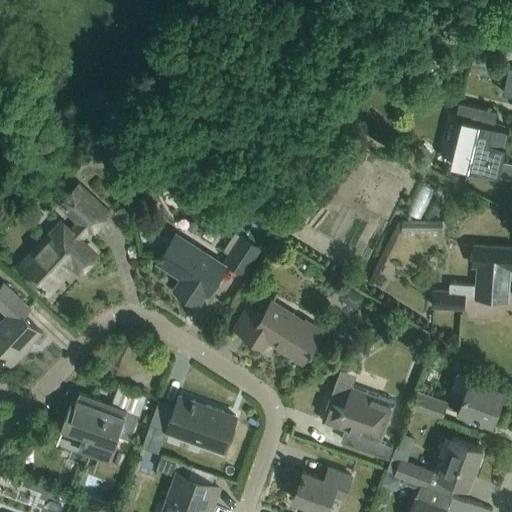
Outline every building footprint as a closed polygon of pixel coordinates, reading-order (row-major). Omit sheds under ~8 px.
[(511,63),(509,63),(501,94),(511,96),(511,63)] [(461,119),(450,163),(462,166),(492,173),(511,178),(511,177),(511,175),(511,161),(500,159),(508,128),(492,124),(496,110),(477,105),(459,101),(455,117),(461,119)] [(106,137),(88,141),(94,162),(107,158),(106,154),(110,153),(106,137)] [(106,211),(92,197),(78,184),(60,204),(78,221),(70,230),(60,221),(20,265),(47,290),(63,274),(60,272),(68,263),(70,265),(73,262),(79,268),(94,251),(79,237),(87,229),(88,230),(106,211)] [(285,235),(305,210),(292,200),(272,225),(285,235)] [(220,201),(213,211),(239,229),(246,218),(220,201)] [(173,287),(183,293),(197,303),(205,291),(206,292),(224,265),(175,232),(157,260),(181,276),(173,287)] [(241,235),(225,260),(241,271),(248,260),(258,246),(241,235)] [(511,245),(472,243),(471,266),(476,266),(475,283),(449,281),(449,289),(432,287),(431,303),(462,306),(463,295),(505,298),(508,266),(511,266),(511,245)] [(29,306),(15,292),(3,282),(0,284),(0,306),(7,313),(0,321),(0,352),(11,364),(26,348),(24,347),(40,330),(22,313),(29,306)] [(249,304),(245,310),(234,327),(263,345),(267,337),(301,359),(320,331),(271,299),(262,313),(249,304)] [(359,381),(366,364),(354,359),(347,377),(359,381)] [(503,388),(485,381),(456,370),(450,386),(463,391),(457,409),(491,422),(503,388)] [(328,399),(321,419),(357,433),(353,444),(372,451),(388,457),(392,446),(379,441),(395,400),(370,391),(351,384),(343,404),(328,399)] [(440,415),(445,400),(417,390),(412,405),(440,415)] [(110,403),(100,400),(79,392),(73,406),(69,404),(55,442),(56,442),(61,431),(82,438),(77,450),(107,461),(116,435),(129,439),(138,413),(110,403)] [(235,414),(195,400),(178,394),(166,428),(223,449),(235,414)] [(481,447),(463,440),(451,435),(437,472),(467,484),(481,447)] [(192,464),(161,454),(156,468),(176,474),(162,511),(200,511),(204,503),(209,505),(216,486),(188,476),(192,464)] [(425,483),(430,469),(400,458),(395,472),(403,475),(425,483)] [(351,475),(347,473),(328,466),(324,477),(303,469),(292,498),(325,510),(331,492),(343,496),(351,475)] [(403,475),(401,481),(419,488),(416,494),(408,511),(444,511),(447,505),(451,494),(424,484),(425,483),(403,475)] [(71,503),(74,491),(57,487),(54,498),(71,503)] [(106,511),(100,509),(81,503),(77,511),(106,511)]
